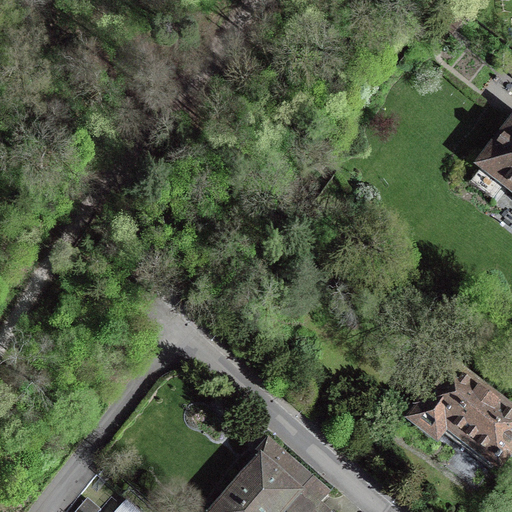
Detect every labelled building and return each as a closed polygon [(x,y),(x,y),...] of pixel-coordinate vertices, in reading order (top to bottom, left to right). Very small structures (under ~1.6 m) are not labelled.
[(484,168),(471,184),(493,201),(505,185),(511,189),(511,131),(483,168),(484,168)] [(511,408),(449,361),(403,423),(436,448),(447,434),(501,475),(511,460),(511,408)] [(321,501),(331,490),(300,464),(268,435),(238,469),(240,471),(204,511),(285,511),(287,511),(336,511),(333,510),(332,511),(321,501)] [(98,511),(101,509),(86,496),(72,511),(98,511)] [(114,511),(143,511),(127,498),(114,511)]
